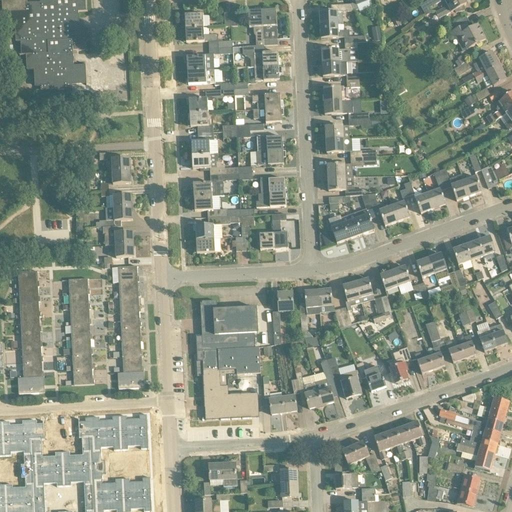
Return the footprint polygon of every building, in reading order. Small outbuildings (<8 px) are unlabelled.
[(2,0),(25,56),(27,56),(28,72),(35,71),(36,88),(42,88),(42,93),(74,91),(74,86),(88,85),(87,66),(75,67),(74,52),(87,51),(86,28),(81,29),(80,13),(87,13),(86,0),(40,0),(41,4),(28,5),(28,0),(2,0)] [(354,13),(353,11),(351,6),(349,0),(341,0),(342,0),(344,6),(331,7),(331,13),(320,14),(320,27),(337,26),(342,26),(341,13),(354,13)] [(349,0),(351,6),(353,11),(357,9),(356,7),(369,2),(367,0),(349,0)] [(426,17),(432,14),(429,9),(434,6),(431,0),(420,7),(426,17)] [(462,12),(461,8),(465,6),(462,0),(444,0),(447,8),(435,14),(438,20),(454,12),(454,14),(462,12)] [(262,13),(263,32),(277,32),(276,12),(262,13)] [(263,48),(263,41),(263,32),(262,13),(248,14),(249,29),(253,29),(254,36),(256,38),(256,48),(242,49),(264,48),(263,48)] [(185,31),(203,30),(202,15),(184,16),(185,31)] [(393,19),(397,27),(403,23),(399,16),(393,19)] [(465,34),(462,28),(468,25),(464,18),(447,28),(453,41),(459,38),(466,51),(485,42),(477,27),(465,34)] [(345,45),(357,45),(366,44),(364,38),(350,38),(349,32),(338,32),(337,26),(320,27),(321,41),(344,40),(345,45)] [(203,30),(185,31),(186,44),(216,43),(215,36),(203,37),(203,30)] [(382,42),(380,35),(372,36),(374,44),(382,42)] [(322,66),(339,65),(347,65),(347,51),(358,51),(357,45),(345,45),(345,51),(322,53),(322,66)] [(255,70),(279,69),(278,54),(264,55),(264,48),(242,49),(243,55),(245,58),(247,58),(251,61),(251,69),(255,69),(255,70)] [(187,73),(211,72),(211,60),(213,60),(213,57),(232,56),(232,49),(218,50),(204,51),(204,58),(186,59),(187,73)] [(475,81),(499,68),(491,54),(479,61),(480,63),(473,67),(477,73),(462,81),(465,85),(475,80),(475,81)] [(463,57),(457,60),(461,66),(467,63),(463,57)] [(467,63),(461,66),(454,71),(458,78),(471,70),(467,63)] [(339,65),(322,66),(323,79),(340,78),(339,65)] [(499,68),(475,81),(478,85),(482,83),(481,81),(488,77),(494,88),(506,82),(499,68)] [(279,69),(255,70),(255,83),(279,82),(279,69)] [(211,72),(187,73),(188,86),(215,85),(214,72),(211,72)] [(398,97),(406,93),(402,86),(394,91),(398,97)] [(324,104),(341,103),(341,90),(323,90),(324,104)] [(488,98),(498,92),(498,91),(490,96),(487,90),(475,96),(478,102),(488,97),(488,98)] [(225,98),(234,98),(234,92),(221,92),(221,100),(222,100),(225,98)] [(498,92),(488,98),(492,103),(502,97),(498,92)] [(500,120),(511,111),(511,94),(499,104),(499,105),(497,107),(497,112),(498,113),(492,117),(491,116),(486,119),(491,126),(500,120)] [(253,112),(281,110),(280,97),(252,98),(253,104),(257,104),(257,111),(253,112)] [(475,104),(472,99),(465,104),(468,109),(475,104)] [(189,115),(208,114),(207,100),(189,101),(189,115)] [(349,122),(369,121),(369,114),(353,115),(352,103),(341,103),(324,104),(325,117),(348,116),(349,122)] [(466,121),(476,115),(472,108),(462,113),(466,121)] [(281,110),(253,112),(254,121),(266,120),(266,125),(281,124),(281,110)] [(506,139),(511,135),(511,111),(500,120),(508,131),(503,134),(506,139)] [(200,136),(213,135),(213,122),(208,122),(208,114),(189,115),(190,129),(199,129),(200,136)] [(392,121),(398,129),(403,126),(397,118),(392,121)] [(369,121),(349,122),(349,128),(361,127),(361,129),(372,129),(372,127),(381,126),(380,121),(372,122),(372,121),(369,121)] [(326,142),(352,141),(352,140),(343,141),(343,128),(326,129),(326,142)] [(192,157),(210,156),(209,142),(214,141),(213,135),(200,136),(200,142),(191,143),(192,157)] [(256,154),(283,153),(282,139),(267,139),(267,137),(257,138),(258,153),(256,154)] [(327,155),(350,154),(353,154),(352,141),(326,142),(327,155)] [(283,153),(256,154),(257,167),(284,166),(283,153)] [(475,174),(481,172),(475,155),(469,158),(475,174)] [(238,176),(238,169),(217,170),(217,164),(218,164),(218,156),(210,156),(192,157),(193,170),(210,169),(210,177),(238,176)] [(350,160),(351,166),(364,165),(364,168),(377,167),(376,158),(350,160)] [(112,173),(130,172),(130,159),(111,160),(112,173)] [(328,180),(346,179),(345,166),(327,167),(328,180)] [(500,185),(492,168),(489,169),(481,172),(488,191),(496,188),(495,187),(500,185)] [(469,198),(464,183),(461,176),(449,181),(446,170),(440,173),(444,185),(450,183),(457,203),(469,198)] [(508,176),(506,170),(498,174),(497,171),(494,172),(499,181),(508,176)] [(130,172),(112,173),(113,186),(131,185),(130,172)] [(438,187),(444,185),(440,173),(434,175),(438,187)] [(226,183),(238,182),(238,176),(210,177),(211,184),(193,185),(194,199),(212,198),(219,198),(219,184),(226,183)] [(403,200),(409,198),(401,178),(395,178),(403,200)] [(401,178),(409,198),(415,196),(408,178),(401,178)] [(374,197),(375,196),(374,196),(368,197),(362,197),(362,191),(354,191),(354,188),(346,188),(346,179),(328,180),(329,193),(346,192),(346,198),(342,198),(342,199),(350,198),(362,197),(368,197),(374,197)] [(464,183),(469,198),(482,194),(476,179),(464,183)] [(262,196),(270,196),(285,195),(284,181),(269,182),(269,180),(261,181),(262,196)] [(428,196),(434,211),(446,207),(441,192),(428,196)] [(285,195),(270,196),(270,203),(256,203),(256,210),(270,209),(271,209),(286,209),(285,195)] [(114,210),(132,209),(131,196),(113,197),(114,210)] [(368,197),(373,211),(379,208),(375,196),(374,197),(368,197)] [(421,215),(434,211),(428,196),(416,200),(421,215)] [(367,213),(373,211),(368,197),(362,197),(367,213)] [(213,212),(212,198),(194,199),(195,213),(208,212),(208,219),(240,218),(240,211),(227,212),(227,211),(213,212)] [(392,209),(398,224),(410,220),(405,205),(392,209)] [(102,229),(121,228),(121,223),(132,222),(132,209),(114,210),(115,222),(102,222),(102,229)] [(385,229),(398,224),(392,209),(379,214),(385,229)] [(273,235),(274,251),(288,251),(287,235),(281,235),(280,223),(287,222),(286,216),(272,216),(273,235)] [(356,220),(362,237),(375,232),(369,216),(356,220)] [(241,239),(242,253),(249,252),(248,240),(248,236),(250,236),(249,228),(254,227),(254,217),(240,218),(241,224),(241,239)] [(230,225),(241,224),(240,218),(208,219),(208,227),(195,227),(196,242),(214,241),(214,240),(214,227),(230,226),(230,225)] [(362,237),(356,220),(356,221),(344,225),(350,241),(362,237)] [(337,246),(350,241),(344,225),(331,229),(337,246)] [(116,246),(133,246),(133,233),(121,234),(121,228),(102,229),(103,236),(105,236),(105,247),(116,247),(116,246)] [(511,230),(501,234),(506,248),(511,246),(511,248),(511,230)] [(330,234),(322,237),(326,246),(334,243),(330,234)] [(260,252),(274,251),(273,235),(260,236),(260,252)] [(478,242),(483,258),(495,254),(490,238),(478,242)] [(214,241),(196,242),(196,255),(215,254),(214,241)] [(471,263),(483,258),(478,242),(465,247),(471,263)] [(116,246),(116,247),(116,259),(134,259),(133,246),(116,246)] [(458,267),(471,263),(465,247),(452,251),(458,267)] [(460,289),(455,273),(449,275),(442,255),(429,260),(435,275),(434,275),(437,282),(449,278),(452,288),(453,291),(460,289)] [(501,274),(507,271),(502,257),(496,259),(501,274)] [(422,279),(434,275),(435,275),(429,260),(417,264),(422,279)] [(119,285),(138,284),(138,279),(137,279),(137,268),(118,269),(119,285)] [(393,273),(398,288),(410,283),(405,268),(393,273)] [(455,273),(460,289),(467,286),(465,280),(463,280),(460,271),(455,273)] [(19,289),(39,288),(38,283),(37,283),(37,273),(18,274),(19,289)] [(386,292),(398,288),(393,273),(380,277),(386,292)] [(478,283),(484,280),(481,273),(475,275),(478,283)] [(70,297),(89,296),(89,291),(88,291),(88,281),(69,282),(69,294),(70,297)] [(356,284),(360,300),(373,296),(369,281),(356,284)] [(120,300),(139,299),(139,293),(138,293),(137,284),(138,284),(119,285),(120,300)] [(343,288),(347,304),(360,300),(356,284),(343,288)] [(418,286),(420,294),(423,302),(429,299),(424,284),(418,286)] [(414,296),(420,294),(418,286),(412,289),(414,296)] [(20,304),(38,303),(39,303),(39,298),(38,298),(37,288),(39,288),(19,289),(20,304)] [(319,308),(319,309),(333,307),(331,291),(318,293),(319,308)] [(305,294),(307,315),(307,316),(320,315),(319,309),(319,308),(318,293),(305,294)] [(246,295),(237,295),(237,305),(246,305),(246,295)] [(279,313),(293,313),(293,295),(278,296),(279,313)] [(70,312),(89,311),(90,311),(90,306),(89,306),(88,297),(89,297),(89,296),(70,297),(70,312)] [(385,315),(391,313),(387,297),(381,299),(385,315)] [(120,315),(139,314),(139,313),(140,313),(140,308),(139,308),(138,299),(139,299),(120,300),(120,315)] [(379,317),(385,315),(381,299),(375,301),(379,317)] [(217,311),(217,302),(200,303),(201,321),(204,321),(204,329),(202,329),(202,338),(196,338),(197,345),(196,345),(196,347),(197,347),(197,352),(196,352),(196,353),(197,353),(198,362),(203,362),(204,377),(203,377),(203,386),(204,386),(204,388),(203,388),(204,397),(205,397),(205,398),(204,398),(204,400),(204,399),(206,399),(207,407),(205,407),(205,406),(204,406),(204,408),(205,408),(206,421),(221,420),(221,421),(230,420),(230,419),(231,419),(231,420),(241,420),(241,419),(242,419),(242,420),(252,419),(252,418),(259,418),(257,395),(251,396),(251,395),(230,396),(230,397),(228,397),(228,388),(227,377),(261,375),(259,349),(256,350),(255,335),(258,335),(257,309),(217,311)] [(20,319),(39,318),(40,318),(40,313),(39,313),(38,303),(20,304),(20,319)] [(496,322),(503,317),(495,303),(488,308),(496,322)] [(347,309),(341,310),(346,329),(352,327),(348,313),(347,309)] [(340,331),(346,329),(341,310),(335,312),(340,331)] [(71,327),(91,326),(91,321),(89,321),(89,311),(70,312),(71,327)] [(466,314),(470,325),(476,323),(472,311),(466,314)] [(470,325),(466,314),(465,312),(458,315),(463,328),(470,325)] [(385,315),(379,317),(373,320),(374,325),(386,321),(386,320),(390,318),(389,314),(391,313),(385,315)] [(121,330),(139,329),(139,328),(141,328),(141,323),(139,323),(139,320),(139,314),(120,315),(121,330)] [(307,315),(300,316),(302,334),(308,334),(307,316),(307,315)] [(21,335),(40,334),(41,334),(41,328),(39,328),(39,320),(39,318),(20,319),(21,335)] [(436,342),(440,341),(435,323),(428,326),(433,343),(436,342)] [(496,350),(492,338),(487,325),(476,328),(478,334),(478,335),(484,354),(496,350)] [(72,342),(92,341),(92,336),(91,336),(90,327),(91,326),(71,327),(72,342)] [(285,331),(281,331),(280,326),(273,326),(274,347),(282,346),(286,345),(285,331)] [(492,338),(496,350),(508,346),(501,327),(496,328),(498,335),(492,338)] [(122,345),(140,344),(141,344),(141,338),(140,338),(139,329),(121,330),(122,345)] [(22,350),(42,349),(41,344),(40,344),(40,334),(21,335),(22,350)] [(460,348),(464,361),(476,356),(470,338),(464,339),(467,346),(460,348)] [(73,358),(93,356),(92,351),(91,351),(91,342),(92,342),(92,341),(72,342),(73,358)] [(123,360),(141,359),(142,359),(142,353),(141,353),(140,344),(122,345),(123,360)] [(464,361),(460,348),(453,350),(451,344),(446,346),(452,365),(464,361)] [(264,356),(272,355),(271,348),(263,349),(264,356)] [(429,359),(434,372),(445,368),(438,348),(433,350),(436,357),(429,359)] [(23,365),(41,364),(42,364),(42,359),(41,359),(40,349),(42,349),(22,350),(23,365)] [(395,385),(407,381),(405,373),(407,372),(405,365),(412,363),(408,349),(399,352),(402,361),(388,366),(395,385)] [(434,372),(429,359),(422,362),(420,355),(415,357),(422,376),(434,372)] [(73,373),(93,372),(93,366),(92,366),(92,357),(93,357),(93,356),(73,358),(73,373)] [(141,359),(123,360),(124,375),(143,374),(143,368),(142,369),(141,359)] [(326,363),(328,369),(335,367),(333,359),(325,361),(326,363)] [(330,387),(334,385),(328,369),(326,363),(320,365),(324,374),(313,377),(315,384),(322,407),(334,403),(330,387)] [(41,364),(23,365),(24,380),(43,379),(43,374),(42,374),(41,364)] [(361,380),(366,379),(371,394),(386,389),(382,376),(375,379),(372,372),(367,373),(363,364),(356,366),(358,372),(360,376),(361,380)] [(340,377),(337,366),(335,367),(328,369),(334,385),(341,383),(346,401),(361,396),(358,385),(362,384),(361,380),(360,376),(358,372),(340,377)] [(93,372),(73,373),(74,388),(94,387),(94,381),(92,381),(92,372),(93,372)] [(124,375),(122,375),(123,383),(116,383),(117,392),(138,391),(138,382),(144,382),(143,374),(124,375)] [(322,407),(315,384),(304,386),(301,374),(300,374),(296,375),(297,381),(300,395),(304,394),(309,411),(322,407)] [(44,387),(43,379),(24,380),(22,380),(23,388),(16,389),(17,397),(38,396),(38,388),(44,387)] [(294,396),(300,395),(297,381),(291,382),(294,396)] [(474,405),(480,407),(481,403),(475,401),(476,399),(474,395),(462,399),(463,402),(474,405)] [(282,400),(284,415),(297,413),(295,398),(282,400)] [(272,417),(284,415),(282,400),(270,402),(272,417)] [(491,411),(506,415),(509,404),(494,400),(491,411)] [(506,415),(491,411),(485,409),(482,419),(488,421),(489,421),(504,425),(506,415)] [(441,418),(455,422),(457,416),(443,412),(441,418)] [(0,457),(11,457),(11,454),(24,453),(24,466),(21,466),(22,480),(25,480),(26,489),(13,490),(12,486),(0,486),(0,511),(113,511),(117,511),(116,511),(131,511),(144,510),(144,511),(151,511),(150,479),(149,479),(149,480),(142,480),(143,484),(130,484),(130,481),(115,481),(115,485),(103,485),(102,476),(106,476),(105,462),(101,462),(101,450),(114,449),(114,452),(128,452),(128,448),(141,448),(141,451),(148,451),(149,451),(147,416),(146,416),(146,417),(139,417),(140,421),(127,421),(127,418),(112,419),(112,422),(100,423),(99,419),(85,420),(85,423),(79,424),(78,424),(79,440),(80,440),(82,439),(83,457),(70,457),(70,454),(55,455),(55,458),(43,458),(42,441),(44,441),(44,425),(43,425),(37,426),(37,422),(22,423),(22,426),(10,427),(9,423),(0,423),(0,457)] [(455,423),(455,422),(441,418),(439,422),(473,432),(471,438),(498,446),(501,435),(465,425),(465,426),(455,423)] [(489,421),(488,421),(487,425),(469,421),(466,420),(465,425),(501,435),(504,425),(489,421)] [(407,427),(412,442),(418,440),(421,448),(426,446),(418,424),(407,427)] [(401,446),(412,442),(407,427),(396,431),(401,446)] [(406,461),(404,454),(401,446),(396,431),(385,435),(390,450),(396,448),(401,463),(406,461)] [(384,452),(390,450),(385,435),(374,439),(383,461),(387,460),(384,452)] [(495,456),(498,446),(471,438),(470,443),(461,441),(460,446),(458,446),(495,456)] [(429,457),(437,459),(441,441),(434,439),(429,457)] [(353,448),(359,462),(365,460),(370,472),(379,468),(374,455),(370,457),(363,443),(353,448)] [(492,466),(495,456),(458,446),(456,453),(478,458),(477,462),(475,468),(483,471),(490,473),(492,466)] [(348,466),(359,462),(353,448),(342,453),(348,466)] [(419,475),(428,476),(428,459),(419,458),(419,475)] [(462,476),(464,468),(449,464),(447,472),(462,476)] [(223,482),(223,488),(223,489),(237,488),(236,466),(222,467),(223,482)] [(209,467),(210,483),(223,482),(222,467),(209,467)] [(385,483),(391,480),(387,467),(380,469),(385,483)] [(282,487),(298,486),(297,472),(281,473),(282,487)] [(336,491),(351,491),(351,490),(358,489),(357,475),(349,475),(349,478),(335,478),(336,491)] [(460,491),(476,495),(480,481),(463,477),(460,491)] [(375,496),(375,497),(390,496),(385,483),(374,484),(374,490),(362,491),(362,497),(375,496)] [(403,499),(411,498),(410,484),(402,484),(403,499)] [(298,486),(282,487),(282,500),(298,499),(298,486)] [(473,509),(476,495),(460,491),(456,504),(473,509)] [(196,511),(220,511),(220,503),(230,502),(229,496),(216,496),(216,502),(211,502),(196,503),(196,511)]
